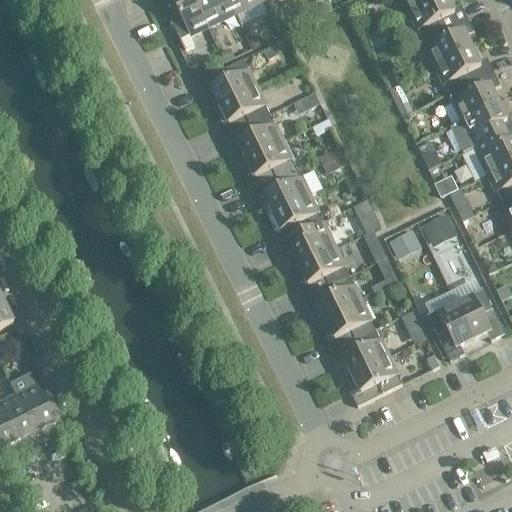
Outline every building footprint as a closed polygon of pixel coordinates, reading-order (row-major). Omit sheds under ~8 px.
[(189,39),(207,30),(192,0),(158,0),(185,53),(194,48),(189,39)] [(234,16),(226,0),(192,0),(207,30),(234,16)] [(226,0),(234,16),(261,3),(259,0),(226,0)] [(401,0),(409,16),(440,0),(401,0)] [(452,11),(446,0),(440,0),(409,16),(422,43),(467,21),(460,7),(452,11)] [(329,6),(318,11),(322,18),(332,12),(329,6)] [(474,34),(467,21),(422,43),(435,70),(472,52),(465,39),(474,34)] [(259,39),(250,44),(254,52),(263,47),(259,39)] [(263,53),(268,63),(279,57),(274,47),(263,53)] [(230,52),(220,57),(225,65),(234,60),(230,52)] [(478,65),(472,52),(435,70),(448,97),(493,74),(487,61),(478,65)] [(256,91),(243,63),(198,85),(205,100),(214,95),(220,109),(256,91)] [(200,66),(191,70),(195,79),(204,74),(200,66)] [(500,88),(493,74),(448,97),(462,124),(498,106),(492,92),(500,88)] [(269,118),(256,91),(220,109),(226,122),(218,126),(225,140),(269,118)] [(314,97),(299,104),(305,115),(319,108),(314,97)] [(407,106),(398,110),(402,119),(412,114),(407,106)] [(511,115),(504,119),(498,106),(462,124),(475,150),(511,132),(511,115)] [(283,145),(269,118),(225,140),(231,153),(240,149),(246,162),(283,145)] [(328,123),(317,128),(321,137),(332,132),(328,123)] [(511,132),(475,150),(488,177),(511,165),(511,132)] [(296,172),(283,145),(246,162),(253,176),(244,180),(251,194),(296,172)] [(340,151),(318,162),(326,178),(348,167),(340,151)] [(511,165),(488,177),(501,204),(511,199),(511,165)] [(309,198),(296,172),(251,194),(258,207),(266,203),(273,216),(309,198)] [(354,180),(344,185),(350,197),(360,192),(354,180)] [(445,184),(436,189),(441,200),(450,196),(445,184)] [(322,225),(309,198),(273,216),(279,229),(271,234),(277,247),(322,225)] [(511,199),(501,204),(511,226),(511,199)] [(368,236),(380,230),(367,203),(355,209),(368,236)] [(463,210),(458,212),(463,223),(473,219),(470,212),(463,210)] [(445,220),(424,230),(430,244),(451,233),(445,220)] [(336,252),(322,225),(277,247),(284,261),(293,257),(299,270),(336,252)] [(411,232),(388,245),(393,255),(417,243),(411,232)] [(374,235),(362,241),(374,266),(386,260),(374,235)] [(349,279),(336,252),(299,270),(306,283),(297,288),(304,301),(349,279)] [(489,262),(482,265),(488,278),(500,272),(496,265),(489,262)] [(362,306),(349,279),(304,301),(311,315),(319,311),(326,324),(362,306)] [(511,295),(509,288),(496,294),(501,305),(511,299),(511,295)] [(483,292),(455,306),(473,342),(486,335),(490,344),(505,337),(483,292)] [(0,332),(12,327),(2,306),(0,307),(0,332)] [(375,333),(362,306),(326,324),(332,337),(324,341),(330,355),(375,333)] [(473,342),(455,306),(428,319),(450,364),(464,357),(460,348),(473,342)] [(412,316),(402,321),(407,331),(417,326),(412,316)] [(388,360),(375,333),(330,355),(337,369),(346,365),(352,378),(388,360)] [(433,359),(426,362),(431,374),(438,370),(433,359)] [(402,388),(388,360),(352,378),(359,391),(350,395),(357,410),(402,388)] [(51,421),(35,388),(15,398),(34,437),(54,427),(51,421)] [(34,437),(15,398),(0,405),(0,417),(14,446),(34,437)] [(0,453),(14,446),(0,417),(0,453)]
